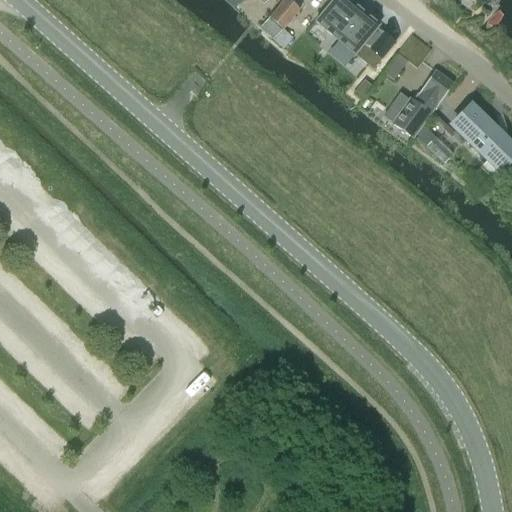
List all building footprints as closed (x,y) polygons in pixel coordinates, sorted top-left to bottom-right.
[(242,0),(221,0),(233,10),(242,0)] [(344,0),(334,0),(315,23),(353,55),(362,44),(381,60),(393,45),(375,30),(377,28),(344,0)] [(285,1),(269,20),(267,19),(258,30),(282,50),(292,39),(283,32),(299,12),(285,1)] [(410,36),(396,55),(416,71),(430,52),(410,36)] [(432,75),(415,100),(413,102),(408,99),(389,125),(412,141),(450,87),(432,75)] [(511,163),(511,146),(482,118),(471,107),(450,129),(499,177),(511,163)]
